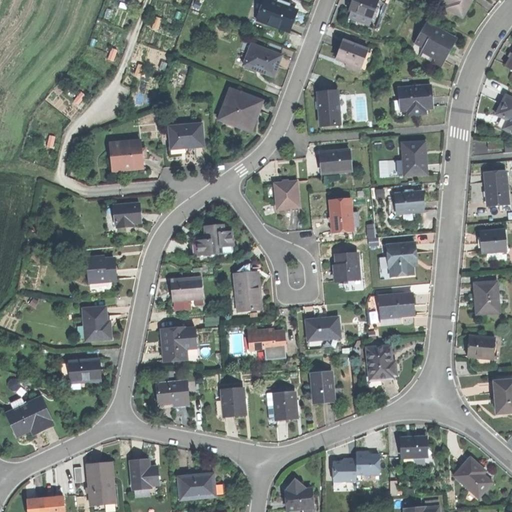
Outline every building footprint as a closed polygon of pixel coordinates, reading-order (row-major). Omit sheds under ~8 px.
[(133,12),(137,1),(133,0),(131,0),(128,10),(133,12)] [(270,25),(288,31),(292,20),(296,8),(271,0),(263,0),(261,8),(264,9),(261,18),(271,21),(270,25)] [(371,18),(373,19),(380,0),(353,0),(353,1),(350,11),(353,12),(371,18)] [(447,8),(452,11),(456,3),(451,0),(447,8)] [(452,11),(463,16),(471,3),(472,0),(449,0),(451,0),(456,3),(452,11)] [(257,21),(270,25),(271,21),(261,18),(264,9),(261,8),(257,21)] [(369,24),(371,18),(353,12),(351,18),(369,24)] [(158,31),(162,20),(157,18),(153,29),(158,31)] [(435,63),(443,67),(450,54),(457,40),(439,31),(440,29),(428,23),(418,43),(426,47),(432,50),(430,55),(438,59),(435,63)] [(341,50),(337,60),(349,63),(353,65),(351,70),(360,73),(362,68),(364,69),(370,50),(344,40),(341,50)] [(271,42),(269,49),(283,54),(286,47),(271,42)] [(246,66),(275,77),(279,66),(283,54),(269,49),(253,44),(246,66)] [(115,62),(118,51),(113,49),(109,60),(115,62)] [(144,67),(139,65),(135,76),(140,78),(144,67)] [(400,88),(401,101),(406,100),(407,111),(410,110),(416,110),(416,115),(428,113),(427,108),(434,108),(433,97),(432,85),(400,88)] [(259,112),(263,101),(232,90),(228,100),(230,101),(224,118),(243,125),(242,128),(252,132),(257,118),(254,117),(256,111),(259,112)] [(322,126),(343,124),(340,91),(319,93),(321,110),(322,126)] [(79,106),(87,97),(83,93),(75,102),(79,106)] [(511,98),(506,95),(497,115),(503,118),(507,119),(503,129),(511,133),(511,98)] [(499,127),(503,129),(507,119),(503,118),(501,122),(499,127)] [(196,148),(206,147),(204,124),(170,127),(172,149),(189,147),(189,148),(196,148)] [(53,148),(57,137),(51,136),(48,147),(53,148)] [(489,149),(504,147),(503,140),(489,141),(489,149)] [(122,171),(145,168),(143,156),(142,141),(112,144),(114,162),(121,162),(122,171)] [(409,175),(429,174),(428,163),(426,163),(426,156),(425,142),(407,143),(408,159),(409,175)] [(190,153),(189,148),(189,147),(172,149),(173,155),(190,153)] [(351,151),(321,153),(322,164),(323,173),(340,172),(352,171),(351,151)] [(115,171),(122,171),(121,162),(114,162),(115,171)] [(507,170),(486,172),(487,187),(488,192),(485,192),(486,198),(488,198),(489,205),(500,204),(510,203),(509,189),(507,170)] [(279,209),(301,207),(299,181),(276,184),(277,195),(279,209)] [(511,196),(511,189),(509,189),(510,203),(500,204),(501,211),(511,209),(511,196)] [(396,194),(398,214),(425,211),(425,203),(423,192),(396,194)] [(333,218),(335,232),(356,229),(352,199),(330,202),(333,218)] [(141,203),(115,206),(117,224),(120,224),(120,227),(135,226),(135,222),(143,221),(142,213),(141,203)] [(200,241),(201,255),(224,254),(223,246),(235,245),(234,231),(226,232),(226,224),(207,225),(208,233),(208,240),(200,241)] [(483,254),(508,251),(506,229),(483,231),(484,241),(482,241),(482,245),(483,254)] [(392,267),(393,276),(414,274),(413,265),(412,253),(417,253),(416,242),(388,244),(390,267),(392,267)] [(337,271),(338,281),(352,280),(362,279),(360,259),(359,253),(339,255),(339,260),(340,271),(337,271)] [(92,283),(118,281),(117,270),(116,259),(106,260),(106,258),(90,259),(92,283)] [(364,259),(360,259),(362,279),(352,280),(352,283),(366,282),(364,259)] [(239,311),(262,309),(261,290),(260,273),(236,275),(239,311)] [(193,300),(205,299),(203,279),(173,281),(174,291),(175,302),(178,301),(193,300)] [(480,298),(481,315),(500,314),(499,303),(499,291),(498,283),(476,284),(476,294),(476,298),(480,298)] [(413,293),(381,296),(383,317),(402,316),(415,314),(414,303),(413,293)] [(194,309),(193,300),(178,301),(179,311),(194,309)] [(86,310),(88,341),(114,338),(113,327),(109,327),(108,318),(107,308),(86,310)] [(311,320),(313,340),(343,338),(341,318),(324,319),(311,320)] [(165,362),(189,360),(186,327),(164,329),(165,341),(166,350),(164,351),(165,362)] [(255,336),(257,349),(266,348),(267,352),(287,350),(286,333),(276,334),(275,330),(266,331),(258,332),(258,329),(250,330),(251,337),(255,336)] [(468,358),(495,360),(497,339),(479,337),(479,341),(470,340),(469,348),(468,358)] [(392,346),(368,348),(371,377),(383,376),(383,379),(396,378),(395,375),(399,375),(398,366),(394,366),(394,363),(392,346)] [(71,363),(73,384),(91,382),(91,378),(103,377),(103,369),(102,360),(71,363)] [(313,374),(315,403),(325,402),(335,401),(333,372),(313,374)] [(498,403),(499,413),(511,411),(511,379),(496,381),(497,396),(498,403)] [(159,385),(161,405),(170,404),(176,404),(176,408),(191,406),(189,383),(159,385)] [(224,397),(226,416),(236,415),(247,414),(245,388),(223,390),(224,397)] [(277,412),(278,420),(288,420),(299,419),(297,391),(284,392),(276,393),(277,412)] [(270,413),(277,412),(276,393),(269,394),(270,413)] [(219,417),(226,416),(224,397),(217,398),(219,417)] [(10,414),(20,435),(34,428),(37,434),(46,430),(55,426),(43,399),(10,414)] [(411,438),(403,438),(404,459),(416,458),(426,457),(425,446),(428,446),(428,437),(417,438),(411,438)] [(354,457),(330,459),(331,482),(355,481),(354,475),(378,474),(377,451),(354,452),(354,457)] [(426,466),(426,457),(416,458),(418,466),(426,466)] [(132,459),(134,488),(137,487),(138,497),(161,495),(159,467),(151,468),(148,468),(147,458),(140,459),(132,459)] [(456,477),(481,498),(495,483),(483,473),(486,470),(479,464),(472,458),(456,477)] [(93,506),(117,504),(113,463),(100,465),(89,466),(93,506)] [(181,477),(183,499),(208,497),(218,496),(218,493),(216,474),(198,476),(181,477)] [(391,482),(393,496),(400,496),(398,481),(391,482)] [(310,507),(316,507),(315,498),(314,489),(304,490),(295,491),(288,492),(289,502),(290,510),(310,507)] [(223,492),(218,493),(218,496),(208,497),(208,502),(224,501),(223,492)] [(80,505),(87,504),(86,495),(79,496),(80,505)] [(57,498),(48,499),(48,511),(67,511),(66,497),(57,498)] [(320,497),(315,498),(316,507),(310,507),(310,510),(321,509),(320,497)] [(31,511),(48,511),(48,499),(30,501),(31,510),(31,511)]
